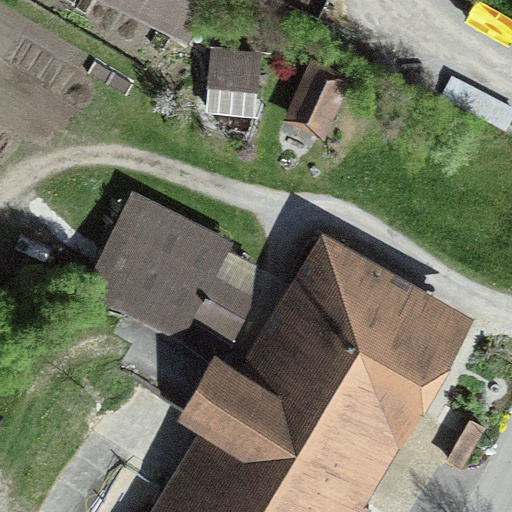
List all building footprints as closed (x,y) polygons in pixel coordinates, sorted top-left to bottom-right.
[(192,0),(134,0),(178,25),(192,0)] [(259,57),(210,54),(206,111),(255,114),(259,57)] [(346,87),(308,69),(287,116),(324,133),(346,87)] [(144,324),(119,367),(191,417),(194,412),(219,371),(222,366),(217,363),(244,307),(209,289),(227,251),(134,205),(88,294),(144,324)] [(219,427),(180,492),(170,487),(155,511),(320,511),(385,404),(395,410),(444,328),(334,263),(274,363),(262,356),(244,386),(219,371),(194,412),(219,427)]
